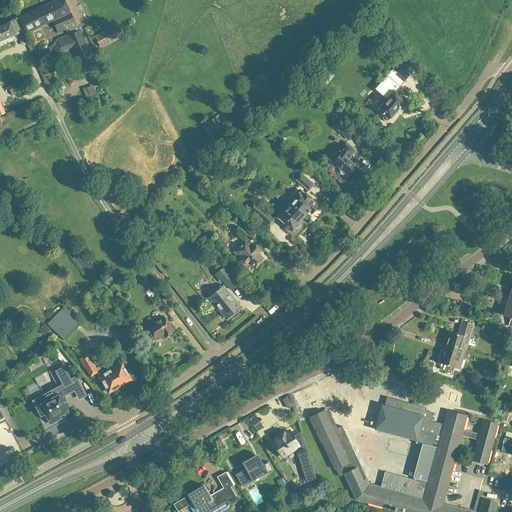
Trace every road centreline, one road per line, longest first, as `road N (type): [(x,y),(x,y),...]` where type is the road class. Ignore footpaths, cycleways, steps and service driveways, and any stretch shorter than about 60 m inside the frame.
road 1 (residential): [(55,511),(383,331),(511,229)]
road 2 (residential): [(501,70),(485,73),(355,231),(219,353)]
road 3 (unclassified): [(219,353),(98,195),(60,118)]
road 4 (secondary): [(337,282),(468,149)]
road 5 (secondary): [(455,143),(337,282)]
road 6 (secondary): [(219,380),(337,282)]
road 7 (residential): [(219,353),(128,411),(126,424)]
